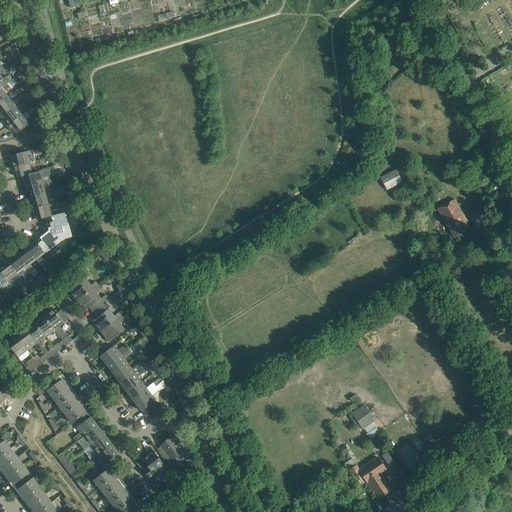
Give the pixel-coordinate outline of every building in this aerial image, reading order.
[(6,46),(10,52),(17,47),(15,43),(6,46)] [(17,68),(23,63),(21,59),(14,64),(17,68)] [(0,74),(0,88),(4,85),(6,84),(13,79),(6,70),(0,74)] [(25,80),(28,78),(25,70),(20,73),(25,80)] [(23,87),(27,93),(32,89),(29,82),(23,87)] [(11,102),(8,97),(0,102),(0,116),(0,117),(2,115),(22,100),(19,96),(11,102)] [(0,117),(7,126),(27,111),(23,106),(25,104),(22,100),(2,115),(0,117)] [(31,116),(27,111),(7,126),(10,130),(13,128),(17,133),(27,126),(31,130),(40,123),(37,118),(33,120),(30,117),(31,116)] [(45,150),(46,158),(55,156),(52,147),(45,150)] [(11,162),(12,167),(28,163),(34,161),(31,150),(12,155),(14,161),(11,162)] [(18,178),(22,177),(25,176),(35,173),(34,169),(30,170),(28,163),(12,167),(13,173),(16,172),(18,178)] [(25,188),(42,183),(41,179),(50,176),(48,170),(35,173),(25,176),(22,177),(25,188)] [(401,183),(395,171),(380,179),(386,191),(401,183)] [(31,198),(55,191),(53,186),(44,189),(42,183),(25,188),(26,193),(29,192),(31,198)] [(54,185),(55,191),(63,189),(62,183),(54,185)] [(55,191),(31,198),(32,203),(29,204),(31,210),(48,205),(46,199),(64,194),(63,189),(55,191)] [(454,199),(438,209),(454,237),(469,229),(465,223),(467,222),(454,199)] [(48,205),(31,210),(32,215),(35,214),(37,220),(45,218),(65,213),(67,212),(65,207),(50,211),(48,205)] [(85,208),(78,209),(91,239),(97,234),(85,208)] [(40,237),(49,249),(64,238),(71,236),(65,213),(45,218),(49,231),(40,237)] [(35,241),(49,258),(53,255),(49,249),(40,237),(35,241)] [(35,241),(30,245),(29,242),(24,246),(35,260),(41,256),(45,261),(49,258),(35,241)] [(35,260),(24,246),(20,249),(22,251),(17,255),(30,272),(34,269),(31,264),(35,260)] [(106,250),(101,255),(105,260),(110,257),(106,250)] [(6,260),(17,274),(23,270),(27,275),(30,272),(17,255),(12,259),(11,256),(6,260)] [(4,265),(0,268),(0,269),(13,286),(17,283),(13,278),(17,274),(6,260),(2,263),(4,265)] [(48,271),(51,274),(58,270),(55,266),(48,271)] [(0,288),(4,294),(13,286),(0,269),(0,288)] [(81,273),(70,282),(74,286),(70,289),(73,293),(72,294),(77,300),(98,285),(95,282),(90,285),(81,273)] [(40,285),(46,280),(41,275),(36,280),(40,285)] [(36,280),(29,286),(34,291),(40,285),(36,280)] [(120,293),(125,289),(122,283),(116,286),(120,293)] [(100,288),(98,285),(77,300),(82,307),(83,306),(86,310),(90,307),(93,312),(109,300),(105,295),(100,298),(95,292),(100,288)] [(20,290),(17,292),(23,300),(26,297),(20,290)] [(23,300),(17,292),(14,295),(20,302),(23,300)] [(109,300),(93,312),(97,317),(93,320),(97,324),(95,325),(100,331),(121,316),(119,312),(114,316),(109,309),(113,305),(109,300)] [(61,310),(57,313),(53,308),(44,315),(55,329),(68,319),(61,310)] [(57,332),(55,329),(44,315),(35,322),(46,336),(48,339),(57,332)] [(123,319),(121,316),(100,331),(105,338),(107,337),(110,341),(124,330),(119,322),(123,319)] [(46,336),(35,322),(32,317),(22,324),(26,329),(39,347),(42,345),(39,341),(46,336)] [(142,325),(138,328),(144,337),(148,334),(142,325)] [(39,347),(26,329),(17,336),(27,350),(36,343),(39,347)] [(7,343),(18,357),(27,350),(17,336),(7,343)] [(118,351),(114,345),(100,356),(107,366),(132,346),(129,342),(118,351)] [(149,342),(142,347),(145,351),(151,347),(149,342)] [(132,346),(107,366),(114,375),(128,364),(124,359),(135,351),(132,346)] [(29,366),(26,368),(29,373),(39,366),(33,358),(26,363),(29,366)] [(128,364),(114,375),(121,384),(146,365),(144,363),(140,366),(140,365),(133,370),(128,364)] [(146,365),(121,384),(128,393),(142,382),(139,379),(146,374),(145,372),(149,370),(146,365)] [(72,423),(77,419),(86,412),(87,412),(62,379),(64,377),(62,374),(57,378),(57,379),(52,383),(54,385),(52,386),(49,384),(37,393),(40,396),(47,391),(72,423)] [(0,401),(8,395),(8,394),(13,391),(3,378),(0,379),(0,401)] [(142,382),(128,393),(134,402),(148,391),(142,382)] [(156,386),(151,389),(148,391),(134,402),(141,411),(142,411),(146,416),(155,408),(151,404),(155,401),(152,395),(155,393),(154,392),(158,389),(156,386)] [(353,404),(359,399),(356,395),(349,399),(353,404)] [(362,429),(375,420),(376,419),(375,416),(373,418),(372,416),(375,414),(373,411),(369,413),(364,406),(357,411),(362,418),(357,421),(362,429)] [(76,442),(83,437),(97,426),(90,417),(86,412),(77,419),(81,424),(76,427),(80,433),(73,438),(76,442)] [(97,426),(83,437),(76,442),(77,443),(77,442),(84,451),(90,446),(104,435),(97,426)] [(370,440),(371,440),(380,434),(376,427),(367,433),(366,434),(370,440)] [(0,465),(14,485),(29,473),(4,440),(12,435),(9,432),(0,438),(0,465)] [(380,434),(371,440),(374,445),(384,438),(380,434)] [(104,435),(90,446),(97,455),(111,444),(104,435)] [(197,469),(190,451),(183,454),(170,437),(160,445),(168,455),(164,457),(168,462),(175,457),(179,463),(185,459),(188,467),(189,466),(191,471),(197,469)] [(105,471),(108,468),(122,458),(111,444),(97,455),(95,456),(90,460),(94,465),(101,459),(104,464),(101,467),(105,471)] [(410,444),(399,451),(413,472),(424,464),(410,444)] [(345,445),(340,448),(342,452),(344,455),(349,452),(347,450),(345,445)] [(142,460),(147,466),(142,469),(155,487),(161,482),(156,475),(166,468),(151,448),(145,452),(148,456),(142,460)] [(57,457),(64,466),(69,461),(62,452),(57,457)] [(388,466),(393,463),(386,453),(381,456),(388,466)] [(380,474),(386,470),(378,457),(359,470),(356,465),(348,470),(356,482),(364,477),(378,499),(391,490),(380,474)] [(76,470),(69,461),(64,466),(71,475),(76,470)] [(108,468),(105,471),(93,480),(117,511),(142,511),(144,511),(142,507),(139,509),(108,468)] [(75,511),(74,510),(71,511),(58,511),(32,478),(17,489),(34,511),(75,511)]
